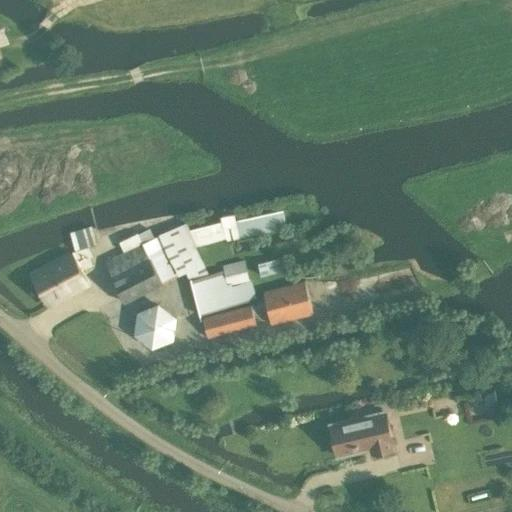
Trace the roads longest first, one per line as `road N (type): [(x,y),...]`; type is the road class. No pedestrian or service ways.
road 1 (unclassified): [(289,511),(156,442),(0,318)]
road 2 (track): [(459,0),(289,42),(284,0)]
road 3 (track): [(289,42),(131,77)]
road 4 (track): [(0,103),(131,77)]
